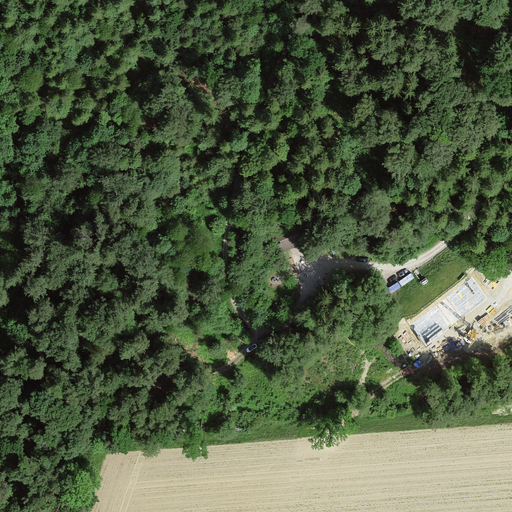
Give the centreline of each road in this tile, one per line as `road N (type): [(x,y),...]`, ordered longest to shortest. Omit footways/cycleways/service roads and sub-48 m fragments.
road 1 (track): [(258,321),(241,298),(226,246),(249,137),(321,0)]
road 2 (track): [(511,168),(427,253),(387,268),(338,265),(313,276),(275,327),(258,321)]
